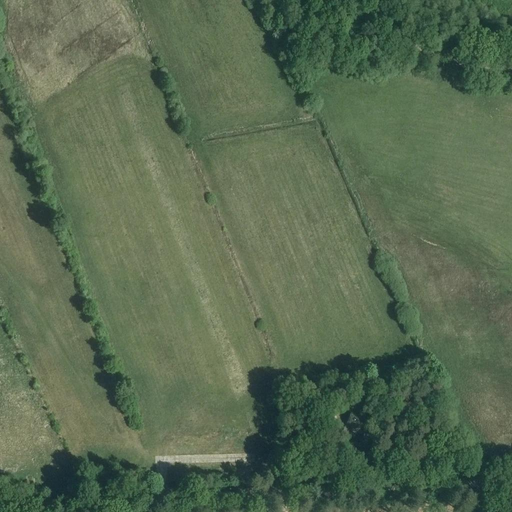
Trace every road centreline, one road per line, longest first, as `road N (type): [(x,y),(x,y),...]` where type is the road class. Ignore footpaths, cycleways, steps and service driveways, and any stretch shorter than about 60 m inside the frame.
road 1 (track): [(1,511),(511,482)]
road 2 (track): [(511,72),(479,69),(414,44),(367,0)]
